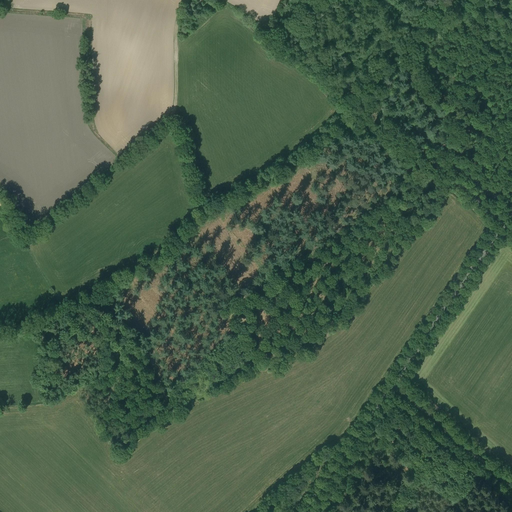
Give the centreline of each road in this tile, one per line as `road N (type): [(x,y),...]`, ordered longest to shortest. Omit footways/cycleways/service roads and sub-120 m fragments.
road 1 (track): [(405,171),(378,201),(96,372),(44,402),(0,405)]
road 2 (track): [(183,0),(178,114),(51,218),(32,221),(18,212),(0,185)]
road 3 (tertiary): [(393,383),(511,210)]
road 4 (unclassified): [(511,487),(393,383)]
road 5 (tertiary): [(304,511),(393,383)]
road 6 (track): [(511,227),(431,159),(419,157),(405,171)]
